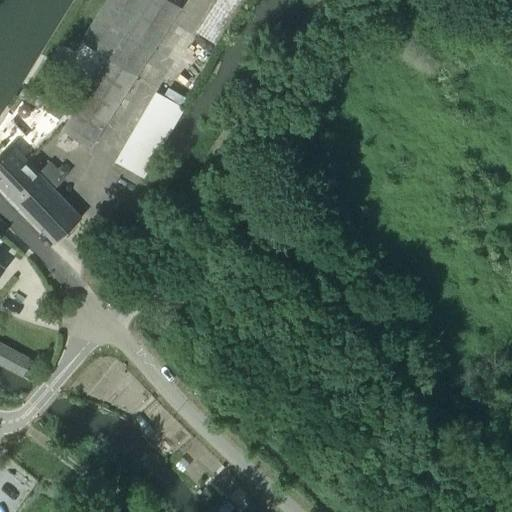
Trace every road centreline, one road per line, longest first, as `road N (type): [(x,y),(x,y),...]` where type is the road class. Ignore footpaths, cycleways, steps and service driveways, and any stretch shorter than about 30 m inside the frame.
road 1 (unclassified): [(296,511),(107,324)]
road 2 (unclassified): [(0,210),(107,324)]
road 3 (unclassified): [(0,423),(31,408),(107,324)]
